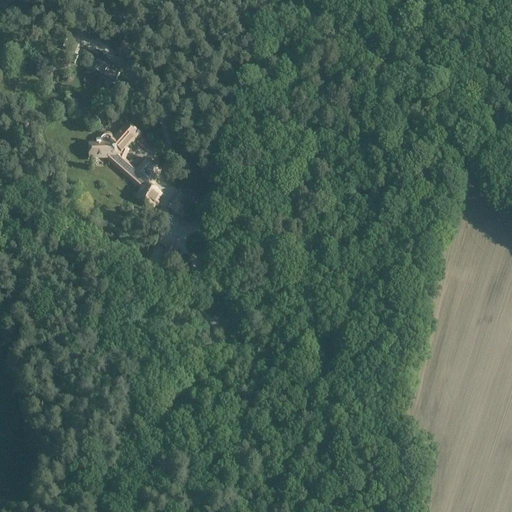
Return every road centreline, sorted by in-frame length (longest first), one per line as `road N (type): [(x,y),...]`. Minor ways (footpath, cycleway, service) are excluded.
road 1 (unclassified): [(139,405),(185,385),(216,331),(230,251),(218,167),(265,0)]
road 2 (unclassified): [(171,233),(160,212),(167,155),(156,111),(123,65),(72,37)]
road 3 (unclassified): [(157,283),(0,195)]
road 4 (unclassified): [(139,405),(170,297),(157,283)]
